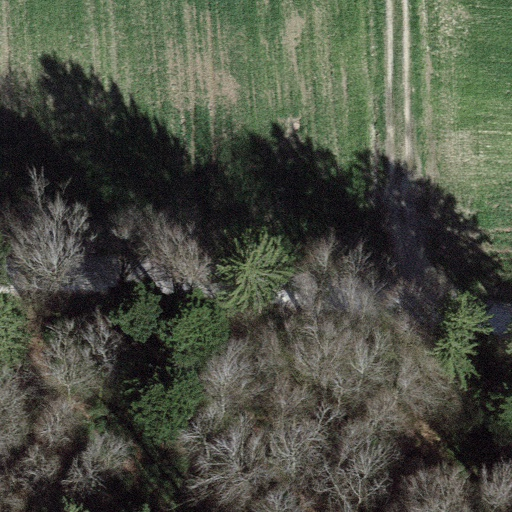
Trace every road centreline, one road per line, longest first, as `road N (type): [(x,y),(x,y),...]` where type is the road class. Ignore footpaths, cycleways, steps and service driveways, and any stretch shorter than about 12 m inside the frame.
road 1 (unclassified): [(0,269),(124,259),(511,315)]
road 2 (track): [(401,0),(399,300)]
